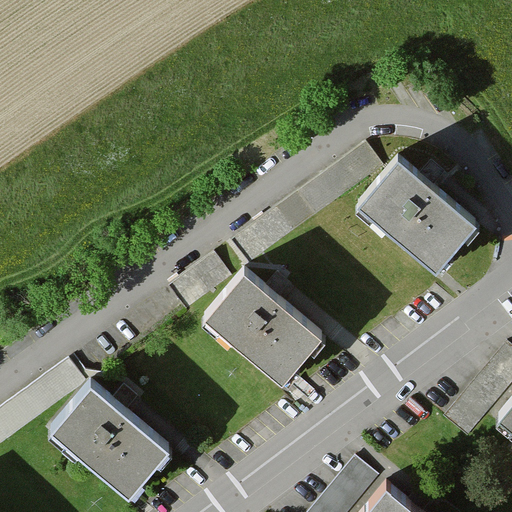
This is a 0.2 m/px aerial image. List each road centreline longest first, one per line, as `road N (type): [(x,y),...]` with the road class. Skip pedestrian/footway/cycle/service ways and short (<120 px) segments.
road 1 (residential): [(511,222),(448,129),(390,113),(360,119),(0,380)]
road 2 (residential): [(206,511),(511,273)]
